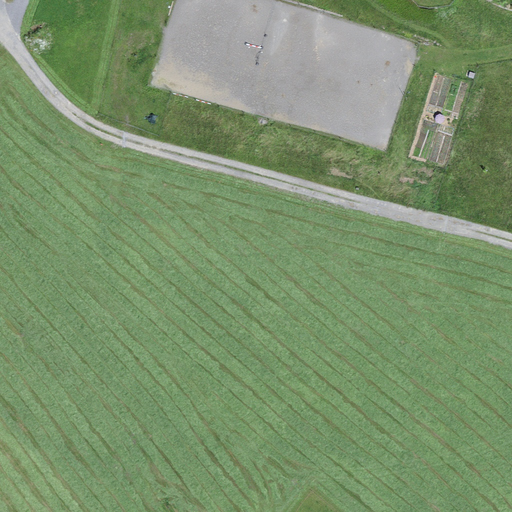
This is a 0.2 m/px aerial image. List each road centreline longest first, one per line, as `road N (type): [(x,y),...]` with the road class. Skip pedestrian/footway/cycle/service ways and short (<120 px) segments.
road 1 (track): [(511,241),(132,142),(56,97),(0,29)]
road 2 (track): [(220,0),(417,51),(511,53)]
road 3 (track): [(132,142),(123,107),(128,51),(140,38),(169,35),(208,0)]
